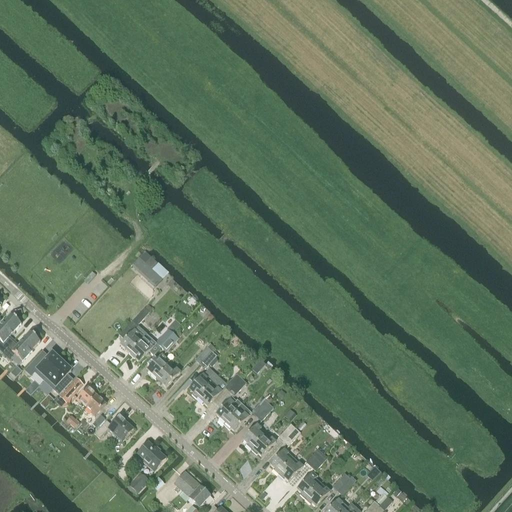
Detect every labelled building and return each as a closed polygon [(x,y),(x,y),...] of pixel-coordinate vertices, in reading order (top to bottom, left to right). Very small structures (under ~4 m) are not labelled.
[(139,259),(132,267),(155,287),(156,288),(163,280),(162,279),(153,271),(158,264),(145,252),(139,259)] [(144,310),(132,323),(137,327),(137,328),(149,314),(144,310)] [(11,316),(0,327),(0,352),(1,353),(2,354),(12,344),(14,341),(10,337),(21,325),(11,316)] [(120,347),(129,355),(147,336),(137,328),(120,347)] [(155,344),(160,349),(172,335),(168,331),(155,344)] [(12,344),(2,354),(10,362),(15,356),(22,362),(40,343),(30,334),(19,346),(14,341),(12,344)] [(172,335),(160,349),(165,353),(166,354),(178,341),(178,340),(177,340),(173,336),(172,335)] [(147,336),(129,355),(138,364),(148,353),(153,357),(160,349),(155,344),(147,336)] [(194,362),(199,366),(211,353),(206,349),(194,362)] [(211,353),(199,366),(204,370),(216,357),(211,353)] [(43,354),(25,373),(31,378),(34,374),(44,383),(61,363),(52,354),(48,359),(43,354)] [(147,371),(156,380),(171,364),(166,359),(165,360),(161,356),(147,371)] [(61,363),(44,383),(58,396),(72,381),(67,376),(71,372),(61,363)] [(171,364),(156,380),(165,388),(179,373),(175,369),(174,370),(170,366),(171,365),(171,364)] [(191,396),(196,400),(217,378),(209,370),(203,377),(202,376),(188,392),(191,395),(191,396)] [(217,378),(196,400),(202,406),(203,404),(207,408),(221,393),(224,389),(229,393),(241,380),(236,376),(227,386),(217,378)] [(241,380),(229,393),(233,397),(245,384),(241,380)] [(65,395),(61,399),(66,404),(75,394),(83,385),(78,381),(70,390),(65,395)] [(81,402),(86,407),(96,395),(88,388),(76,400),(79,403),(81,402)] [(96,395),(86,407),(92,413),(91,414),(94,417),(106,405),(96,395)] [(229,400),(215,416),(219,420),(218,421),(223,426),(238,410),(239,411),(243,406),(237,401),(236,402),(232,399),(230,401),(229,400)] [(264,401),(251,414),(255,418),(268,404),(264,401)] [(268,404),(255,418),(260,422),(261,423),(273,410),(272,409),(268,404)] [(238,410),(223,426),(228,430),(229,429),(234,433),(248,418),(249,418),(252,415),(243,406),(239,411),(238,410)] [(79,424),(71,417),(66,423),(74,430),(79,424)] [(111,425),(107,421),(94,434),(99,439),(108,430),(122,443),(134,430),(119,417),(111,425)] [(278,438),(282,443),(294,429),(290,425),(278,438)] [(246,447),(251,451),(265,435),(260,430),(261,429),(257,426),(243,441),(247,445),(246,447)] [(294,429),(282,443),(287,447),(299,434),(294,429)] [(265,435),(251,451),(256,455),(257,454),(261,458),(275,443),(271,439),(266,434),(265,435)] [(142,463),(154,473),(166,459),(148,443),(137,455),(144,461),(142,463)] [(305,463),(309,468),(322,454),(317,450),(305,463)] [(272,471),(278,476),(293,459),(284,451),(270,466),(273,469),(272,471)] [(322,454),(309,468),(314,472),(326,459),(322,454)] [(293,459),(278,476),(283,481),(284,480),(288,483),(302,467),(293,459)] [(210,496),(185,473),(174,485),(182,493),(179,496),(186,502),(190,499),(199,508),(210,496)] [(311,475),(296,491),(300,494),(299,495),(305,501),(320,484),(316,480),(318,478),(313,473),(311,475)] [(140,474),(129,487),(138,495),(149,482),(140,474)] [(332,488),(337,492),(349,479),(344,475),(332,488)] [(151,486),(157,492),(164,485),(158,479),(151,486)] [(349,479),(337,492),(342,497),(354,484),(349,479)] [(320,484),(305,501),(310,506),(311,504),(315,507),(329,492),(320,484)] [(384,511),(387,509),(392,503),(387,499),(379,508),(374,503),(366,511),(384,511)] [(338,501),(327,511),(344,511),(347,509),(342,504),(338,501)]
